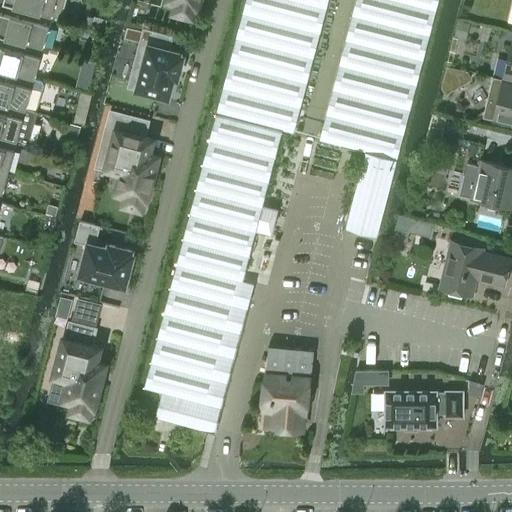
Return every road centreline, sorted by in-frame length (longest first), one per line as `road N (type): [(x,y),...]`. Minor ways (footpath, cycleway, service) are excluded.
road 1 (residential): [(96,493),(221,0)]
road 2 (unclassified): [(276,494),(511,494)]
road 3 (unclassified): [(96,493),(276,494)]
